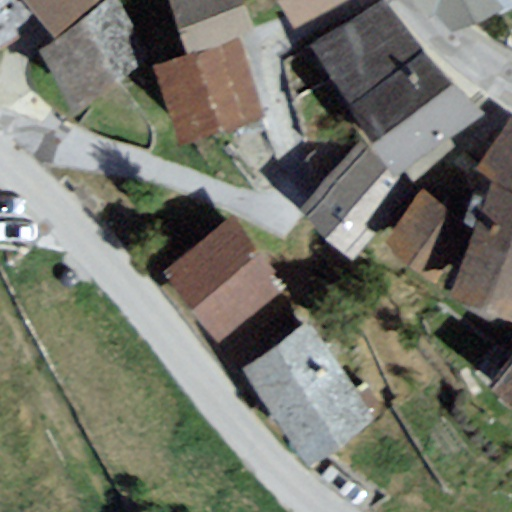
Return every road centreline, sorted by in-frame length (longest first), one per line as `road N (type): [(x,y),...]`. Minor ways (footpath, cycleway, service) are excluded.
road 1 (unclassified): [(0,167),(112,271),(267,462),(330,511)]
road 2 (unknown): [(0,305),(114,511)]
road 3 (tertiary): [(408,0),(473,75),(511,94)]
